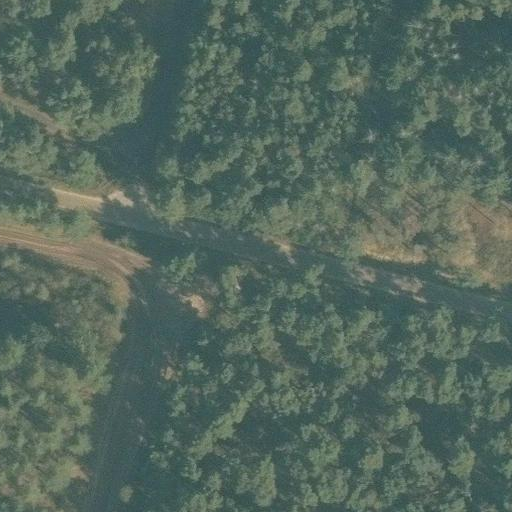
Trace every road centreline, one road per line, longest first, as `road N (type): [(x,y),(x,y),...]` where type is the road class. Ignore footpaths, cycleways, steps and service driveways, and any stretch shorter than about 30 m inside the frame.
road 1 (unclassified): [(511,319),(0,196)]
road 2 (track): [(105,511),(163,330),(158,292)]
road 3 (unknown): [(0,109),(134,154),(134,231)]
road 4 (track): [(158,292),(100,256),(0,235)]
road 5 (unknown): [(174,0),(134,154)]
